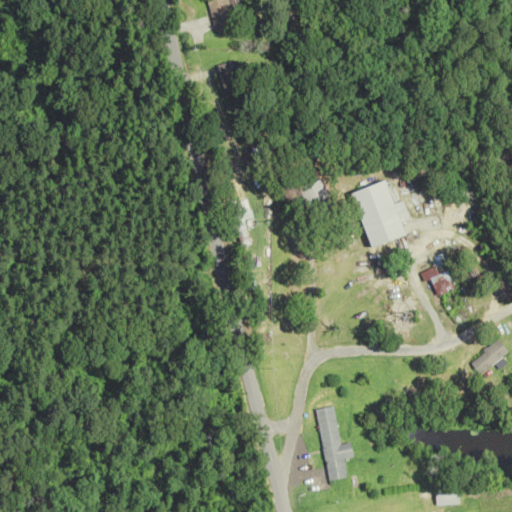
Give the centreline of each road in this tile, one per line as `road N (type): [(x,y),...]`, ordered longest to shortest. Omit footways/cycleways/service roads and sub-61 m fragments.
road 1 (tertiary): [(282,511),(161,0)]
road 2 (residential): [(511,306),(434,344),(343,348),(314,361),(293,420),(280,505)]
